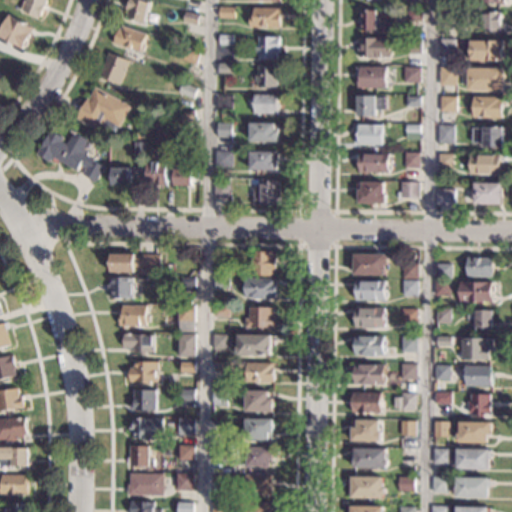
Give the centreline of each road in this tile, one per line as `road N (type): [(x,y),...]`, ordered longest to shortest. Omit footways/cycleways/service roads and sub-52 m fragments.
road 1 (residential): [(314,511),(320,0)]
road 2 (residential): [(511,234),(25,229)]
road 3 (residential): [(76,511),(78,425),(69,367),(25,229)]
road 4 (residential): [(0,145),(59,66),(86,0)]
